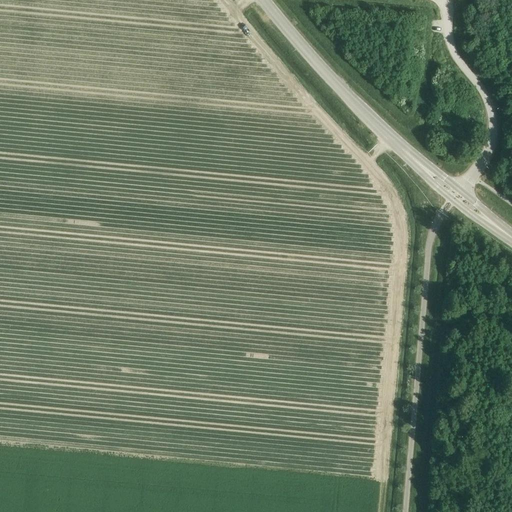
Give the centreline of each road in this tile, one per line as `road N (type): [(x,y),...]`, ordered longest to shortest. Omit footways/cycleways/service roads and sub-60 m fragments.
road 1 (secondary): [(457,197),(377,127),(263,0)]
road 2 (unclassified): [(457,197),(491,131),(480,89),(449,49),(448,0)]
